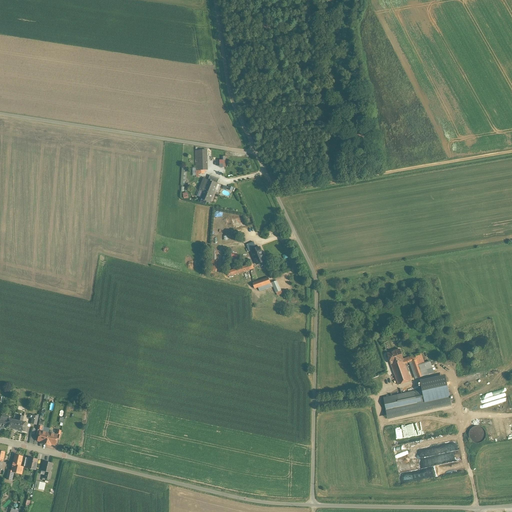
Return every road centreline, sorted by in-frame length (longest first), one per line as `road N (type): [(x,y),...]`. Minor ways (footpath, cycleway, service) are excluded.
road 1 (track): [(313,503),(317,271),(277,192)]
road 2 (track): [(257,152),(0,114)]
road 3 (track): [(78,460),(256,499),(313,503)]
road 4 (track): [(511,153),(277,192)]
road 5 (track): [(313,503),(511,505)]
road 6 (track): [(216,0),(229,77),(257,152)]
